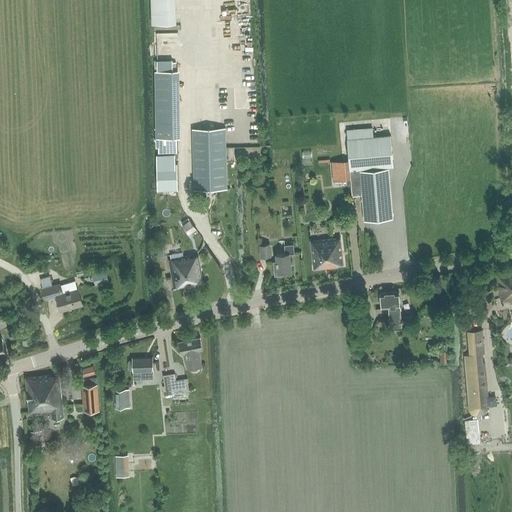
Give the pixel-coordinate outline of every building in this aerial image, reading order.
[(150,0),(151,24),(176,23),(175,0),(150,0)] [(180,138),(180,70),(177,71),(177,62),(173,62),(172,60),(157,60),(157,71),(155,71),(156,138),(158,138),(159,153),(177,152),(175,138),(180,138)] [(226,127),(207,128),(192,129),(194,189),(228,188),(226,127)] [(373,136),(347,139),(352,196),(362,195),(364,221),(393,218),(388,168),(395,167),(392,135),(373,136)] [(176,154),(157,155),(157,190),(176,189),(176,154)] [(341,237),(320,240),(311,241),(314,269),(338,267),(338,265),(344,264),(341,237)] [(261,258),(272,257),(270,243),(259,245),(261,258)] [(294,253),(293,244),(284,245),(285,254),(276,255),(277,262),(274,262),(275,275),(286,274),(286,271),(292,270),(290,254),(294,253)] [(184,257),(189,286),(203,283),(198,256),(191,257),(190,255),(184,257)] [(175,289),(189,286),(184,257),(177,258),(170,259),(169,259),(175,289)] [(106,272),(93,275),(96,285),(109,282),(106,272)] [(511,272),(494,275),(499,304),(504,304),(503,300),(511,298),(511,272)] [(50,276),(41,278),(43,286),(53,283),(50,276)] [(83,304),(78,288),(64,292),(61,283),(43,288),(46,300),(57,297),(61,311),(83,304)] [(382,313),(382,308),(391,308),(391,327),(401,326),(400,307),(399,291),(380,293),(381,308),(377,308),(378,313),(382,313)] [(367,310),(359,311),(361,323),(369,322),(367,310)] [(468,331),(469,354),(464,355),(469,410),(472,414),(476,416),(480,416),(483,415),(486,413),(488,408),(487,396),(489,395),(486,361),(484,362),(484,354),(486,353),(483,330),(468,331)] [(182,354),(183,354),(184,360),(185,359),(187,369),(193,368),(202,366),(199,350),(203,349),(200,337),(179,342),(182,354)] [(449,351),(440,351),(441,363),(449,363),(449,351)] [(142,379),(141,370),(154,370),(153,357),(133,358),(133,364),(131,364),(132,369),(133,369),(133,379),(142,379)] [(84,376),(95,373),(93,365),(82,368),(84,376)] [(175,373),(169,374),(172,393),(172,394),(175,394),(176,396),(190,394),(188,379),(176,380),(175,373)] [(164,394),(172,393),(169,374),(163,375),(165,386),(163,386),(164,394)] [(26,378),(30,413),(51,411),(52,419),(64,418),(59,375),(51,376),(51,375),(26,378)] [(100,410),(97,377),(82,378),(82,385),(84,411),(100,410)] [(126,396),(125,379),(112,380),(113,397),(126,396)] [(39,430),(31,431),(32,445),(41,444),(39,430)] [(120,430),(112,431),(113,451),(121,450),(120,430)]
